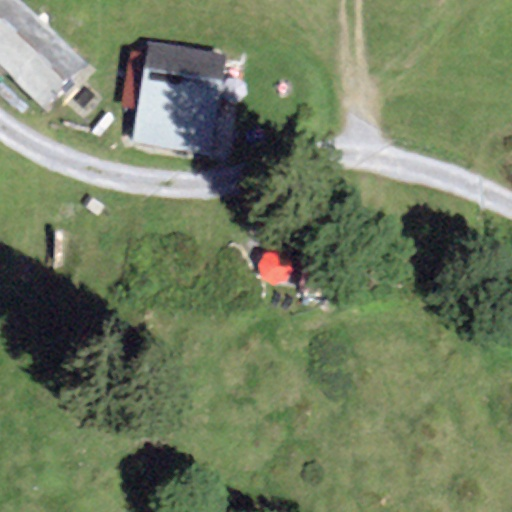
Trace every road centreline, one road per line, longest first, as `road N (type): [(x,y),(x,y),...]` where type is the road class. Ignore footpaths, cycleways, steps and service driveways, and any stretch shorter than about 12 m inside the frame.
road 1 (track): [(0,119),(38,146),(119,180),(243,184),(358,154)]
road 2 (track): [(358,154),(447,176),(511,204)]
road 3 (track): [(358,154),(349,0)]
